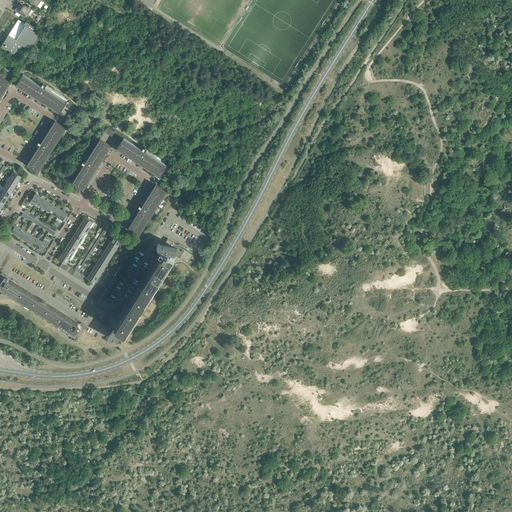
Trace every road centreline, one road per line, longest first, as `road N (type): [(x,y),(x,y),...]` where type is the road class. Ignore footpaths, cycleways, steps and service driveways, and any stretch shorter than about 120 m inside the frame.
road 1 (secondary): [(93,372),(144,351),(196,303),(372,0)]
road 2 (residential): [(114,158),(147,179),(124,219),(80,205)]
